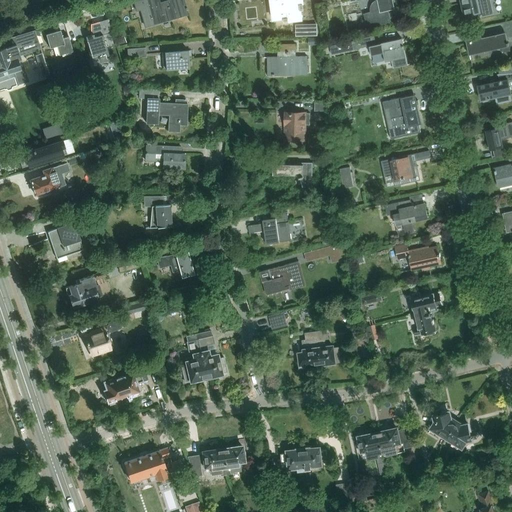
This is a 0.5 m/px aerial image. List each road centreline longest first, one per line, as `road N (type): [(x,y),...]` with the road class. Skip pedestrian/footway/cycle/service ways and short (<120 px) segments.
road 1 (residential): [(264,404),(215,161),(213,0)]
road 2 (residential): [(502,359),(429,0)]
road 3 (residential): [(264,404),(353,394),(502,359)]
road 4 (secondary): [(55,463),(0,296)]
road 5 (residential): [(98,437),(264,404)]
road 6 (residential): [(0,38),(128,0)]
